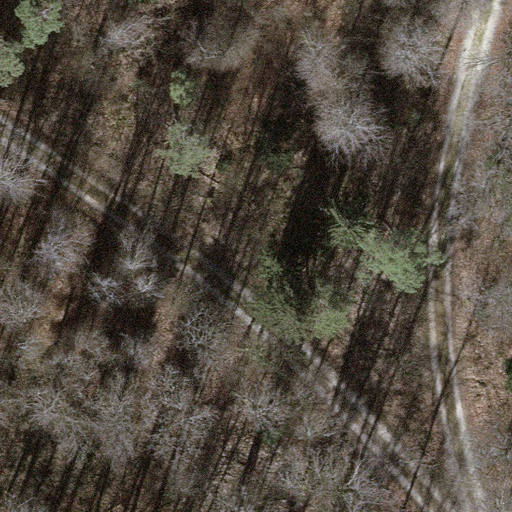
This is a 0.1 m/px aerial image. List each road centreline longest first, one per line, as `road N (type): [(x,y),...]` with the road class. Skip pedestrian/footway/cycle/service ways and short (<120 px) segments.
road 1 (track): [(0,132),(196,260),(455,511)]
road 2 (track): [(473,511),(439,332),(456,100),(493,0)]
